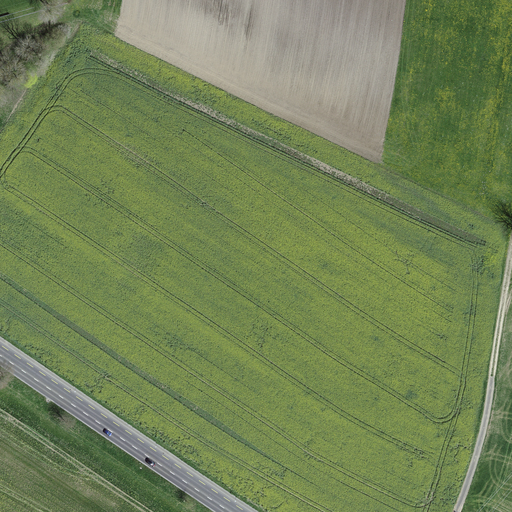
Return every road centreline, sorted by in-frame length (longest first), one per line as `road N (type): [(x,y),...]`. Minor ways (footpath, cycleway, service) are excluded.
road 1 (secondary): [(0,350),(236,511)]
road 2 (track): [(461,511),(488,426),(511,247)]
